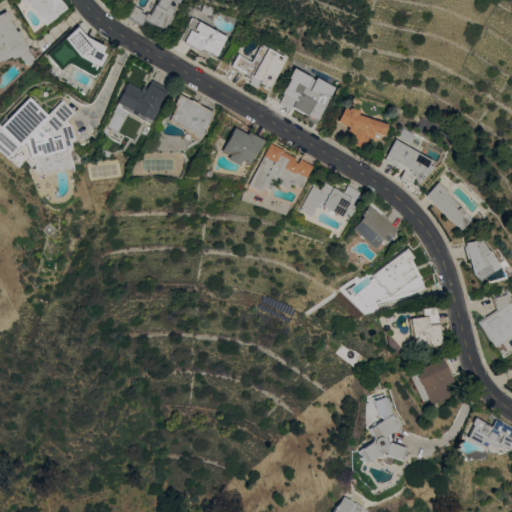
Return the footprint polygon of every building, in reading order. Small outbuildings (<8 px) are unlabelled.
[(59,0),(65,8),(42,24),(27,4),(22,6),(19,0),(59,0)] [(180,0),(162,30),(143,19),(140,25),(122,15),(129,2),(142,9),(141,12),(144,13),(146,11),(149,13),(156,0),(180,0)] [(204,3),(214,7),(211,16),(201,11),(204,3)] [(24,48),(27,46),(31,53),(28,54),(30,59),(27,60),(28,62),(26,64),(25,65),(23,64),(21,63),(19,59),(17,60),(15,55),(8,58),(7,56),(0,59),(0,12),(3,11),(13,31),(15,30),(24,48)] [(191,16),(197,20),(198,18),(228,35),(214,59),(178,40),(191,16)] [(48,61),(60,67),(62,62),(91,76),(105,45),(65,26),(48,61)] [(237,53),(251,61),(261,44),(285,58),(268,86),(259,80),(255,86),(248,82),(249,79),(244,76),(245,73),(230,65),(237,53)] [(129,109),(124,116),(112,109),(118,100),(116,99),(128,81),(140,88),(144,82),(148,84),(150,79),(167,88),(149,120),(143,117),(142,118),(135,114),(135,113),(129,109)] [(287,86),(292,89),(297,81),(299,82),(300,79),(303,81),(304,80),(321,90),(321,89),(325,91),(326,90),(331,94),(316,120),(307,114),(306,115),(291,106),(289,109),(278,102),(287,86)] [(189,100),(189,99),(197,104),(197,105),(212,112),(199,136),(197,138),(193,139),(187,138),(184,137),(183,135),(181,134),(180,131),(179,129),(164,121),(168,113),(170,114),(175,105),(172,104),(178,94),(189,100)] [(29,158),(26,159),(25,156),(14,167),(0,153),(0,115),(5,119),(27,96),(45,115),(60,99),(73,112),(65,120),(70,124),(71,129),(70,129),(70,132),(73,131),(74,136),(72,137),(72,139),(68,141),(69,145),(66,153),(70,168),(55,171),(55,169),(38,172),(37,167),(31,169),(29,158)] [(348,109),(350,107),(359,110),(357,114),(386,124),(382,135),(372,132),(370,139),(365,137),(362,148),(350,143),(353,135),(346,130),(348,127),(336,121),(344,107),(348,109)] [(233,127),(246,134),(247,132),(262,141),(255,152),(253,151),(245,164),(239,160),(236,165),(225,159),(228,153),(220,149),(233,127)] [(432,160),(425,173),(418,169),(410,183),(399,177),(403,169),(398,166),(400,164),(398,163),(396,166),(383,159),(394,139),(432,160)] [(269,143),(282,150),(281,151),(294,158),(292,161),(296,163),(298,159),(310,165),(297,188),(287,182),(284,188),(273,182),(268,190),(261,186),(258,191),(246,184),(269,143)] [(423,195),(437,181),(461,206),(460,207),(471,218),(460,228),(455,223),(453,225),(423,195)] [(311,185),(318,190),(323,182),(341,193),(346,185),(357,192),(350,204),(353,206),(347,215),(341,211),(338,216),(316,203),(308,216),(297,209),(311,185)] [(237,199),(282,215),(286,204),(240,188),(237,199)] [(350,229),(361,215),(360,214),(368,205),(395,229),(385,241),(381,237),(371,248),(350,229)] [(480,239),(494,259),(496,269),(477,280),(470,274),(468,263),(466,263),(463,249),(465,249),(464,241),(480,239)] [(424,277),(421,278),(425,292),(400,299),(400,297),(397,297),(395,289),(391,289),(388,276),(394,274),(389,255),(407,250),(410,264),(415,263),(415,262),(420,261),(424,277)] [(503,276),(500,268),(483,275),(486,282),(503,276)] [(485,335),(483,336),(477,326),(479,325),(477,322),(485,317),(487,320),(492,317),(490,314),(495,311),(492,297),(506,294),(508,303),(509,302),(511,305),(511,334),(492,347),(485,335)] [(421,317),(420,308),(435,306),(439,344),(427,346),(427,343),(412,345),(408,318),(421,317)] [(436,359),(435,359),(440,357),(440,358),(444,357),(451,372),(447,374),(450,381),(442,384),(447,396),(428,405),(425,398),(419,401),(407,375),(413,372),(412,370),(436,359)] [(381,419),(376,415),(371,400),(370,396),(382,392),(384,397),(386,398),(389,407),(388,410),(389,414),(392,416),(393,416),(396,421),(396,423),(395,423),(397,426),(387,432),(387,442),(402,447),(398,460),(382,455),(381,456),(380,457),(378,458),(376,458),(374,457),(373,456),(362,463),(354,451),(367,442),(368,441),(369,439),(369,436),(369,435),(366,429),(381,419)] [(511,448),(508,446),(506,449),(501,446),(500,448),(494,444),(493,448),(484,443),(483,446),(478,444),(477,445),(464,438),(471,424),(470,424),(474,417),(490,425),(494,419),(511,428),(511,448)] [(327,511),(339,496),(361,511),(327,511)]
